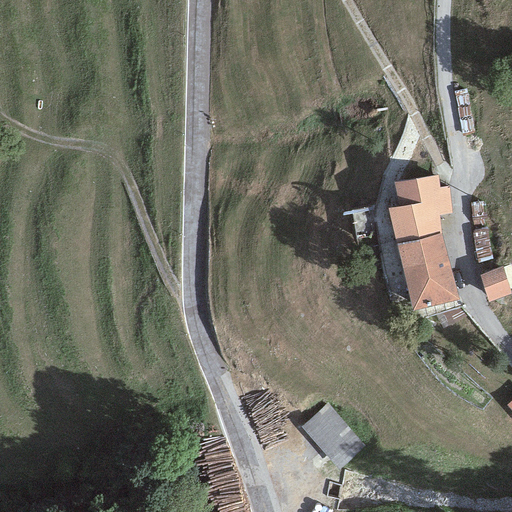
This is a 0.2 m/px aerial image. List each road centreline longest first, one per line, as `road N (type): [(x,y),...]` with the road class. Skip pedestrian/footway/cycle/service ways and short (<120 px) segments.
road 1 (tertiary): [(263,511),(192,299),(199,0)]
road 2 (unclassified): [(511,352),(475,302),(465,272),(442,0)]
road 3 (track): [(345,0),(439,165),(460,183)]
